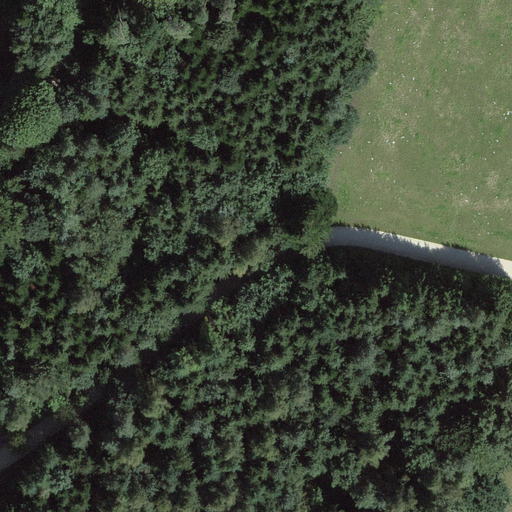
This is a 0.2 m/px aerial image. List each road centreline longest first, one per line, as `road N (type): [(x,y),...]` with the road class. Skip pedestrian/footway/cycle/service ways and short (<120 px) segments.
road 1 (track): [(511,271),(333,240),(244,271),(139,330),(0,458)]
road 2 (track): [(0,280),(87,0)]
